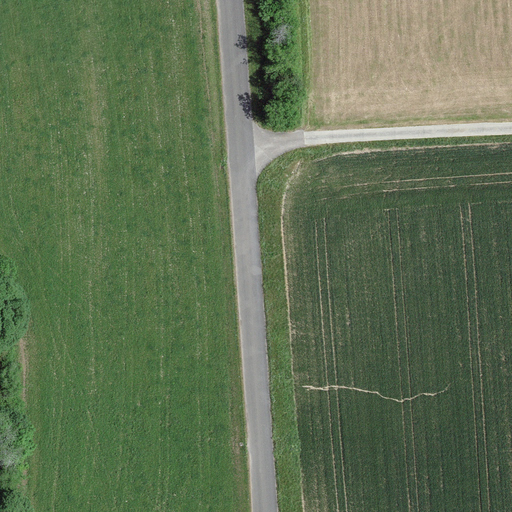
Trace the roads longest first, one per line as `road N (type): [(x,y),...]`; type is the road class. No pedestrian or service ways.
road 1 (tertiary): [(267,511),(230,0)]
road 2 (track): [(244,158),(305,136),(511,128)]
